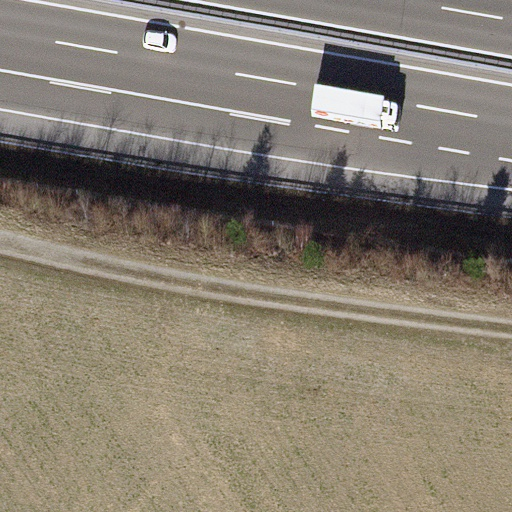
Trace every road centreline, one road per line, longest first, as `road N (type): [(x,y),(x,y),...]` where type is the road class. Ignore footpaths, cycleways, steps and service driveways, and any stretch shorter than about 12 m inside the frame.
road 1 (track): [(511,338),(163,289),(0,248)]
road 2 (motorway): [(0,32),(511,122)]
